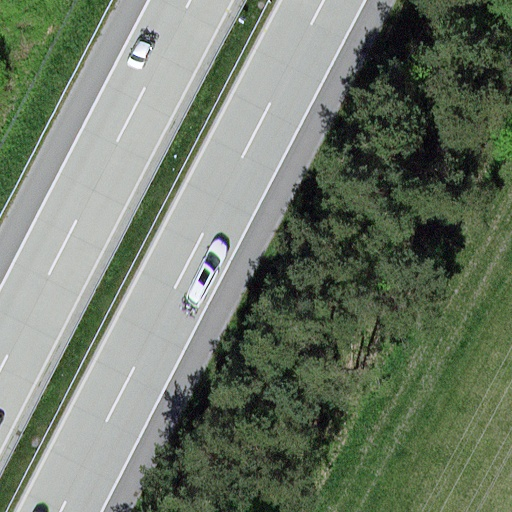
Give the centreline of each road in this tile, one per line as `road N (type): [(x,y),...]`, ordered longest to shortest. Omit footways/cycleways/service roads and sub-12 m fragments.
road 1 (motorway): [(67,511),(327,0)]
road 2 (motorway): [(195,0),(0,384)]
